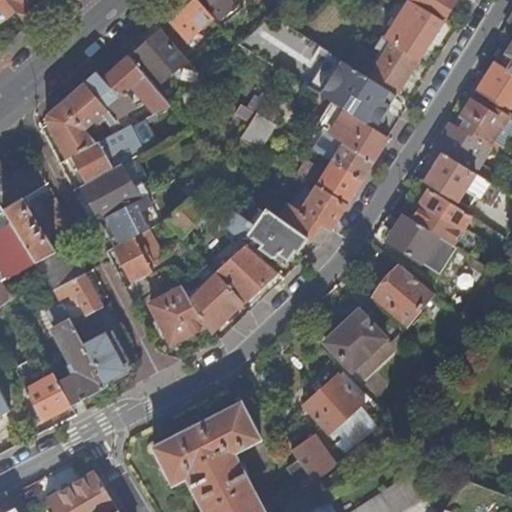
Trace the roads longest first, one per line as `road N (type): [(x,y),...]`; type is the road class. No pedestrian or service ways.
road 1 (residential): [(94,429),(255,347),(309,301),(372,229),(504,0)]
road 2 (tertiary): [(120,0),(0,100)]
